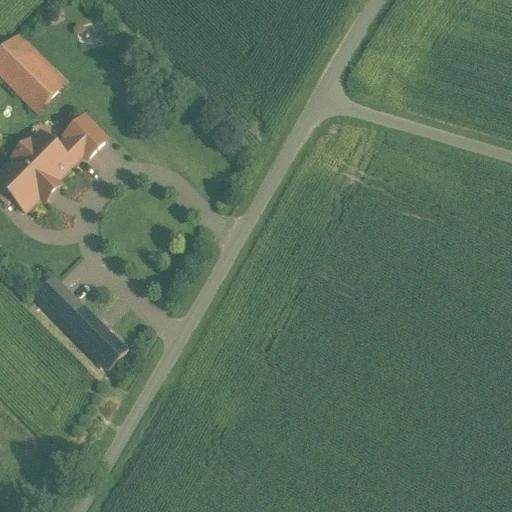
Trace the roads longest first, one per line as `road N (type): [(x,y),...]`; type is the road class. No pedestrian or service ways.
road 1 (unclassified): [(323,101),(83,511)]
road 2 (unclassified): [(323,101),(511,159)]
